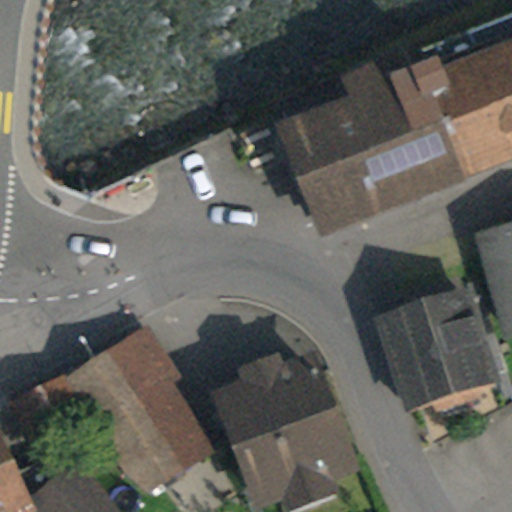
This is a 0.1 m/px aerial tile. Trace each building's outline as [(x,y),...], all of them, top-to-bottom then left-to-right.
[(511,39),(288,128),(323,217),(511,142),(511,39)] [(511,232),(485,239),(508,329),(511,328),(511,232)] [(462,298),(391,320),(418,409),(490,387),(462,298)] [(158,359),(78,408),(143,511),(199,511),(239,488),(158,359)] [(309,370),(226,402),(263,495),(345,464),(309,370)] [(24,511),(0,460),(0,511),(24,511)] [(118,511),(93,471),(27,510),(28,511),(118,511)]
